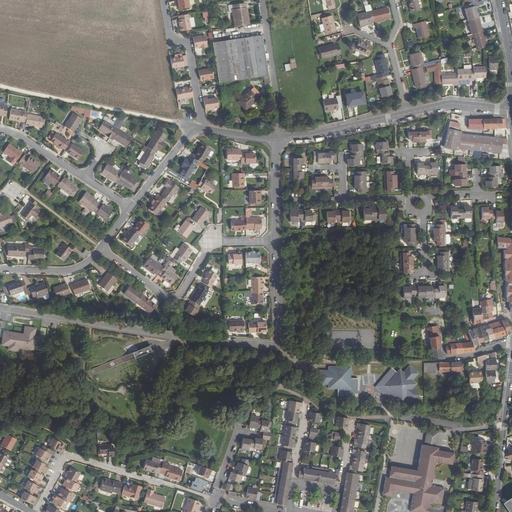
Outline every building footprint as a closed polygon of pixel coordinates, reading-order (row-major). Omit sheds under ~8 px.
[(187,0),(175,0),(176,4),(178,3),(178,6),(179,8),(189,7),(187,0)] [(325,0),(328,9),(335,7),(333,0),(325,0)] [(417,0),(408,0),(410,5),(410,7),(409,7),(410,12),(420,10),(417,0)] [(233,9),(232,10),(234,27),(249,24),(246,7),(245,7),(245,3),(232,5),(233,9)] [(469,4),(463,5),(467,20),(468,20),(478,17),(475,6),(474,6),(473,3),(469,4)] [(387,7),(372,11),(375,22),(390,18),(387,7)] [(371,24),(371,23),(375,22),(372,11),(356,15),(360,27),(371,24)] [(180,31),(191,29),(190,27),(189,19),(188,14),(178,15),(179,19),(178,19),(180,31)] [(332,15),(321,18),(325,34),(336,31),(332,15)] [(478,17),(468,20),(471,34),(472,34),(482,31),(478,17)] [(414,28),(415,28),(418,39),(429,36),(425,21),(413,24),(414,28)] [(482,31),(472,34),(477,50),(484,47),(486,47),(482,31)] [(205,35),(193,37),(195,48),(200,47),(202,46),(202,48),(207,47),(205,35)] [(213,43),(215,56),(219,83),(268,75),(262,35),(213,43)] [(365,54),(368,56),(372,46),(359,40),(355,50),(365,54)] [(319,48),(321,59),(341,54),(338,45),(334,45),(324,48),(323,47),(319,48)] [(421,52),(409,55),(413,69),(422,67),(424,66),(423,61),(421,52)] [(182,56),(170,58),(172,69),(174,69),(183,67),(188,66),(187,61),(183,62),(182,56)] [(497,70),(496,56),(488,57),(489,70),(497,70)] [(378,74),(375,75),(376,78),(386,76),(387,76),(386,72),(389,71),(385,58),(378,60),(375,61),(378,74)] [(423,61),(424,66),(437,63),(437,58),(423,61)] [(415,87),(426,84),(422,67),(413,69),(411,70),(415,87)] [(473,67),(473,69),(473,78),(485,78),(485,67),(473,67)] [(212,68),(199,70),(200,80),(206,79),(209,79),(214,78),(212,68)] [(457,69),(457,73),(457,80),(469,80),(469,81),(473,81),(473,78),(473,69),(457,69)] [(457,73),(441,74),(442,84),(453,84),(453,85),(457,85),(457,80),(457,73)] [(388,79),(387,79),(386,76),(376,78),(376,82),(378,82),(381,97),(392,94),(388,79)] [(180,89),(176,90),(178,100),(193,97),(192,87),(180,89)] [(251,90),(238,102),(245,110),(258,100),(254,96),(258,92),(254,88),(251,90)] [(364,103),(363,93),(346,95),(347,105),(346,106),(346,108),(357,106),(356,104),(364,103)] [(207,98),(203,98),(206,110),(212,109),(212,108),(214,108),(218,107),(217,97),(207,99),(207,98)] [(337,99),(323,101),(325,112),(333,111),(332,109),(338,109),(337,99)] [(71,110),(84,113),(84,116),(89,117),(90,109),(71,106),(71,110)] [(10,108),(8,118),(25,122),(26,113),(27,111),(10,108)] [(81,118),(72,112),(63,125),(72,131),(81,118)] [(43,117),(26,113),(25,122),(24,126),(28,126),(28,125),(41,127),(43,117)] [(468,118),(468,128),(506,128),(505,120),(502,118),(476,118),(468,118)] [(104,119),(98,128),(110,136),(116,127),(104,119)] [(461,123),(451,121),(445,146),(455,148),(460,149),(474,150),(481,151),(501,153),(502,144),(507,145),(508,141),(508,139),(458,134),(461,123)] [(125,146),(131,137),(116,127),(110,136),(125,146)] [(167,134),(158,129),(146,146),(154,152),(155,152),(158,148),(160,150),(163,145),(161,144),(163,141),(167,134)] [(413,139),(413,142),(419,142),(419,130),(409,131),(409,139),(413,139)] [(429,130),(419,130),(419,142),(426,142),(426,139),(429,139),(429,130)] [(60,148),(61,147),(64,149),(69,142),(55,132),(54,133),(52,131),(47,138),(50,139),(50,140),(57,145),(56,145),(60,148)] [(380,153),(388,152),(388,148),(387,148),(387,144),(387,141),(376,141),(376,149),(376,153),(380,153)] [(9,157),(6,161),(12,164),(21,152),(17,149),(17,150),(8,143),(2,151),(9,157)] [(72,156),(77,159),(83,150),(72,143),(66,151),(72,155),(72,156)] [(195,154),(194,153),(192,157),(198,160),(201,162),(202,159),(204,160),(205,157),(210,149),(210,148),(202,143),(195,154)] [(351,144),(351,148),(351,151),(350,151),(350,155),(359,155),(359,151),(362,151),(362,144),(351,144)] [(146,146),(144,145),(142,149),(145,151),(138,161),(147,167),(154,156),(152,155),(154,152),(146,146)] [(237,149),(226,149),(227,159),(241,159),(241,152),(240,149),(237,149)] [(318,160),(318,163),(324,163),(324,151),(314,152),(314,160),(318,160)] [(334,151),(324,151),(324,163),(331,163),(331,160),(335,159),(334,151)] [(241,152),(241,159),(241,163),(255,163),(255,153),(249,153),(245,154),(245,152),(241,152)] [(391,156),(389,156),(388,152),(380,153),(380,156),(377,156),(377,163),(392,162),(391,156)] [(17,162),(32,173),(38,164),(32,160),(33,159),(29,156),(27,158),(23,155),(17,162)] [(350,159),(348,159),(348,165),(359,165),(359,155),(350,155),(350,159)] [(179,174),(187,178),(191,172),(198,160),(192,157),(190,156),(187,160),(185,159),(182,163),(184,164),(183,167),(179,174)] [(294,158),(291,158),(292,169),(300,168),(300,164),(303,164),(303,158),(300,158),(294,158)] [(107,164),(100,173),(115,182),(116,181),(120,175),(117,173),(118,171),(107,164)] [(430,168),(427,168),(427,176),(437,176),(436,164),(430,165),(430,168)] [(454,165),(454,172),(455,172),(458,172),(458,175),(467,175),(467,171),(465,171),(465,168),(465,164),(454,165)] [(416,165),(417,177),(427,176),(427,168),(423,168),(423,165),(416,165)] [(488,166),(488,170),(489,174),(487,174),(488,177),(497,176),(497,172),(499,172),(499,165),(488,166)] [(304,172),(300,172),(300,168),(292,169),(292,179),(304,178),(304,172)] [(43,178),(51,184),(53,185),(59,177),(53,173),(54,172),(49,169),(49,170),(48,169),(43,178)] [(122,171),(120,175),(116,181),(119,184),(120,182),(126,186),(130,189),(136,180),(122,171)] [(357,175),(354,175),(354,182),(366,181),(366,171),(357,171),(357,175)] [(393,171),(385,171),(385,181),(396,181),(396,174),(393,174),(393,171)] [(243,177),(244,177),(244,173),(241,173),(232,174),(232,187),(244,186),(243,177)] [(455,186),(466,186),(466,182),(465,178),(467,178),(467,175),(458,175),(455,175),(454,175),(455,186)] [(485,187),(497,187),(497,176),(488,177),(488,181),(485,181),(485,187)] [(312,180),(312,184),(312,189),(322,189),(322,177),(315,177),(315,180),(312,180)] [(328,177),(322,177),(322,189),(332,188),(332,180),(328,180),(328,177)] [(63,178),(57,186),(60,188),(70,196),(70,195),(72,192),(76,188),(76,187),(66,179),(66,180),(63,178)] [(198,185),(201,187),(200,187),(208,192),(211,193),(216,185),(205,179),(205,180),(201,178),(198,185)] [(166,187),(160,196),(166,200),(167,201),(178,187),(168,180),(164,185),(166,187)] [(357,188),(357,192),(366,191),(366,188),(366,181),(354,182),(355,188),(357,188)] [(394,187),(397,187),(396,181),(385,181),(385,191),(394,191),(394,187)] [(249,204),(260,204),(260,191),(257,191),(253,191),(249,191),(249,204)] [(78,202),(80,204),(89,210),(91,212),(92,211),(98,203),(94,200),(89,196),(90,195),(85,192),(78,202)] [(148,209),(156,215),(157,213),(166,201),(166,200),(160,196),(157,194),(152,200),(154,201),(152,204),(148,209)] [(28,201),(18,214),(25,219),(29,213),(32,216),(37,210),(33,207),(35,206),(33,204),(35,201),(29,197),(26,200),(28,201)] [(101,206),(98,203),(92,211),(105,220),(112,212),(102,204),(101,206)] [(451,206),(452,219),(462,218),(461,209),(458,209),(458,206),(451,206)] [(465,209),(461,209),(462,218),(472,218),(471,206),(465,206),(465,209)] [(209,213),(201,207),(191,219),(200,226),(209,213)] [(371,219),(371,220),(375,220),(375,207),(371,207),(371,208),(368,209),(364,209),(364,220),(371,219)] [(378,207),(375,207),(375,220),(378,220),(378,219),(386,219),(386,208),(381,208),(378,208),(378,207)] [(488,207),(482,207),(482,219),(492,219),(492,210),(488,210),(488,207)] [(297,222),(297,219),(301,218),(301,209),(297,210),(297,211),(294,211),(289,211),(290,222),(297,222)] [(304,209),(301,209),(301,218),(301,222),(312,221),(312,210),(307,210),(304,211),(304,209)] [(327,212),(327,223),(338,223),(338,210),(334,210),(334,212),(331,212),(327,212)] [(341,210),(338,210),(338,223),(349,222),(349,211),(345,211),(341,211),(341,210)] [(496,210),(492,210),(492,219),(496,219),(496,222),(502,222),(502,211),(499,211),(496,211),(496,210)] [(0,226),(11,223),(8,213),(1,215),(0,212),(0,226)] [(140,218),(133,228),(140,233),(142,235),(149,225),(140,218)] [(247,218),(247,221),(247,229),(255,229),(257,229),(257,230),(260,230),(262,228),(262,218),(247,218)] [(194,226),(185,220),(177,231),(186,237),(194,226)] [(247,221),(232,221),(232,229),(238,229),(238,231),(242,230),(242,229),(247,229),(247,221)] [(408,227),(404,227),(404,234),(416,234),(416,231),(415,227),(417,227),(417,224),(411,224),(411,223),(408,223),(408,227)] [(437,228),(434,228),(434,235),(446,234),(446,224),(437,224),(437,228)] [(121,240),(130,246),(140,233),(133,228),(132,227),(130,230),(129,230),(121,240)] [(408,245),(417,245),(417,240),(416,240),(416,237),(416,234),(404,234),(405,240),(408,240),(408,245)] [(438,245),(446,244),(446,234),(434,235),(434,241),(438,241),(438,245)] [(506,248),(506,260),(511,260),(511,237),(499,237),(498,248),(506,248)] [(23,257),(23,254),(27,254),(27,250),(28,243),(23,243),(23,245),(6,245),(6,255),(23,257)] [(192,250),(183,243),(172,258),(180,263),(182,260),(183,261),(192,250)] [(63,244),(55,255),(62,260),(68,253),(70,249),(74,252),(76,249),(70,244),(68,247),(63,244)] [(27,250),(27,254),(27,259),(42,260),(43,249),(32,249),(32,251),(27,250)] [(250,253),(245,253),(246,264),(254,263),(260,263),(260,253),(255,253),(255,252),(250,252),(250,253)] [(410,252),(401,252),(401,262),(413,262),(413,255),(410,256),(410,252)] [(440,255),(438,256),(438,263),(448,262),(448,252),(445,252),(442,252),(440,252),(440,255)] [(241,264),(241,255),(236,255),(234,255),(228,255),(228,265),(241,264)] [(149,257),(142,266),(151,273),(152,271),(154,273),(157,275),(159,274),(161,271),(163,268),(149,257)] [(411,269),(414,269),(413,262),(401,262),(402,273),(411,273),(411,269)] [(448,262),(438,263),(438,269),(441,269),(441,273),(448,272),(448,262)] [(167,269),(168,267),(165,265),(163,268),(161,271),(163,273),(161,276),(161,277),(170,285),(177,276),(167,269)] [(203,278),(205,280),(203,283),(210,287),(218,275),(208,269),(203,278)] [(98,285),(105,291),(115,278),(107,272),(98,285)] [(262,277),(251,277),(252,293),(261,292),(261,288),(262,288),(262,277)] [(86,279),(70,284),(74,295),(90,289),(86,279)] [(22,291),(22,290),(25,288),(23,281),(19,282),(19,281),(6,285),(9,295),(22,291)] [(47,295),(43,283),(38,285),(38,286),(29,289),(32,297),(35,296),(36,298),(47,295)] [(69,293),(66,284),(53,288),(56,298),(69,293)] [(139,293),(129,285),(123,294),(133,302),(136,304),(142,295),(139,293)] [(200,286),(198,289),(193,297),(192,297),(190,300),(199,305),(208,290),(200,286)] [(412,299),(412,296),(416,296),(416,287),(412,287),(412,288),(409,288),(405,288),(405,299),(412,299)] [(420,287),(416,287),(416,296),(420,296),(420,299),(427,299),(427,288),(422,288),(420,288),(420,287)] [(441,291),(437,291),(438,299),(442,299),(448,299),(448,287),(441,287),(441,291)] [(434,288),(427,288),(427,299),(438,299),(437,291),(434,291),(434,288)] [(252,304),(263,304),(263,293),(252,293),(252,304)] [(145,298),(146,298),(142,295),(136,304),(149,314),(155,305),(149,300),(148,301),(145,298)] [(185,311),(194,317),(200,306),(199,305),(190,300),(187,304),(189,305),(187,308),(185,311)] [(496,310),(488,312),(488,318),(497,316),(496,310)] [(433,315),(425,317),(433,359),(443,358),(441,347),(439,335),(436,335),(433,315)] [(506,318),(501,320),(506,335),(511,332),(506,318)] [(489,323),(491,328),(494,338),(506,335),(501,320),(489,323)] [(244,321),(229,322),(230,330),(233,330),(233,331),(238,331),(244,331),(244,321)] [(251,323),(251,332),(256,332),(258,332),(264,332),(263,322),(251,323)] [(484,325),(479,327),(483,341),(489,340),(485,329),(484,325)] [(20,349),(29,351),(34,346),(39,347),(41,338),(36,337),(37,329),(25,327),(23,335),(4,332),(1,346),(8,347),(8,351),(19,353),(20,349)] [(473,329),(474,333),(477,343),(483,341),(479,327),(473,328),(473,329)] [(491,328),(485,329),(489,340),(494,338),(491,328)] [(474,333),(468,335),(470,340),(470,342),(471,344),(474,343),(477,343),(474,333)] [(446,347),(447,349),(447,353),(456,352),(455,344),(455,339),(448,340),(446,345),(447,345),(447,347),(446,347)] [(470,342),(460,343),(462,352),(473,350),(471,344),(470,342)] [(123,362),(153,352),(151,346),(121,356),(123,362)] [(486,355),(477,357),(479,364),(488,362),(486,355)] [(427,363),(423,363),(424,372),(460,372),(459,361),(456,362),(427,363)] [(498,361),(488,362),(488,364),(489,382),(489,385),(497,385),(497,380),(497,372),(498,372),(498,361)] [(395,373),(390,369),(373,388),(392,404),(397,399),(400,402),(404,397),(412,403),(419,395),(411,389),(415,385),(411,381),(417,374),(407,366),(401,373),(397,370),(395,373)] [(356,397),(356,379),(348,379),(348,367),(326,367),(326,370),(318,370),(317,386),(326,386),(326,390),(335,390),(335,397),(356,397)] [(484,369),(469,370),(470,381),(485,380),(484,369)] [(302,402),(289,400),(287,410),(298,412),(299,406),(301,406),(302,402)] [(287,410),(285,420),(298,422),(299,418),(297,418),(298,412),(287,410)] [(310,411),(309,411),(307,421),(311,421),(318,422),(320,413),(310,411)] [(249,419),(248,426),(259,428),(261,421),(256,420),(257,417),(250,416),(249,419)] [(337,416),(335,425),(343,426),(346,427),(347,418),(337,416)] [(261,420),(261,421),(259,428),(259,431),(262,431),(262,435),(269,436),(270,433),(266,432),(268,422),(261,420)] [(356,426),(358,427),(357,434),(368,435),(370,425),(357,423),(356,426)] [(297,428),(284,425),(283,435),(294,437),(295,431),(297,432),(297,428)] [(438,443),(438,431),(426,431),(425,442),(438,443)] [(0,445),(8,450),(14,438),(5,433),(0,440),(0,445)] [(356,440),(354,440),(353,443),(366,446),(368,435),(357,434),(356,440)] [(255,437),(254,440),(253,447),(253,448),(260,450),(262,439),(268,440),(269,436),(262,435),(261,439),(255,437)] [(283,435),(281,445),(294,447),(295,443),(293,443),(294,437),(283,435)] [(51,437),(47,444),(51,446),(56,449),(61,452),(63,448),(61,447),(63,444),(60,442),(55,439),(51,437)] [(254,440),(242,438),(240,449),(247,450),(248,446),(253,447),(254,440)] [(487,439),(476,438),(476,452),(488,452),(489,445),(487,445),(487,442),(487,439)] [(307,442),(304,441),(302,451),(313,453),(315,443),(307,442)] [(108,444),(99,445),(100,453),(109,453),(109,455),(114,455),(113,444),(108,445),(108,444)] [(438,447),(422,444),(417,470),(391,466),(389,478),(385,477),(382,495),(392,497),(393,490),(413,494),(410,511),(429,511),(431,503),(442,504),(443,499),(445,488),(432,486),(436,462),(452,465),(455,453),(438,450),(438,447)] [(34,455),(45,461),(47,458),(49,454),(50,454),(52,451),(49,449),(41,445),(39,448),(38,447),(34,455)] [(339,447),(332,446),(330,455),(341,457),(342,448),(339,447)] [(351,453),(353,453),(352,460),(363,462),(365,451),(352,449),(351,453)] [(291,452),(280,450),(278,460),(279,461),(291,463),(292,459),(290,458),(291,452)] [(155,473),(155,472),(159,473),(162,462),(158,461),(159,459),(152,457),(150,461),(145,459),(142,469),(155,473)] [(35,459),(31,466),(34,468),(40,471),(42,472),(44,468),(45,469),(47,466),(45,464),(35,459)] [(163,459),(162,462),(159,473),(165,474),(164,476),(178,481),(182,468),(168,464),(169,461),(163,459)] [(352,460),(351,467),(349,466),(348,470),(361,472),(363,462),(352,460)] [(474,471),(476,472),(476,474),(486,474),(486,472),(484,472),(485,461),(475,460),(474,471)] [(291,463),(279,461),(278,469),(290,471),(292,463),(291,463)] [(234,469),(238,470),(236,474),(240,475),(244,476),(247,466),(246,465),(239,463),(237,462),(234,469)] [(199,466),(196,474),(206,478),(207,475),(207,473),(209,474),(210,470),(199,466)] [(311,467),(310,470),(309,480),(317,482),(319,468),(311,467)] [(67,473),(66,472),(64,476),(66,477),(74,482),(80,473),(70,468),(67,473)] [(328,470),(319,468),(317,482),(326,483),(327,473),(328,470)] [(30,469),(26,476),(38,482),(40,479),(38,479),(40,475),(38,474),(33,471),(30,469)] [(290,471),(278,469),(276,478),(289,480),(289,477),(290,471)] [(302,471),(299,471),(297,478),(309,480),(310,470),(303,469),(302,471)] [(230,471),(228,476),(227,478),(238,482),(240,475),(236,474),(230,471)] [(335,474),(327,473),(326,483),(336,485),(337,477),(334,477),(335,474)] [(348,473),(347,473),(345,481),(358,483),(359,475),(348,473)] [(475,490),(485,490),(486,474),(476,474),(473,473),(473,478),(475,478),(475,490)] [(64,481),(65,482),(63,485),(66,487),(71,490),(74,491),(78,484),(74,482),(66,477),(64,481)] [(193,481),(191,488),(202,492),(204,486),(207,486),(208,482),(196,478),(194,482),(193,481)] [(289,480),(276,478),(275,486),(287,488),(289,480)] [(26,480),(22,487),(26,489),(31,492),(34,494),(36,490),(38,491),(40,488),(26,480)] [(112,493),(112,492),(119,494),(122,484),(111,481),(111,482),(103,480),(100,490),(112,493)] [(345,481),(344,487),(344,490),(356,492),(358,483),(345,481)] [(138,500),(142,487),(135,485),(134,488),(132,488),(125,486),(122,495),(131,498),(132,499),(136,501),(138,500)] [(287,488),(275,486),(274,495),(286,497),(287,488)] [(256,489),(247,487),(245,498),(254,500),(256,492),(256,489)] [(58,491),(57,494),(69,501),(73,494),(70,492),(64,489),(62,488),(60,492),(58,491)] [(154,491),(148,489),(144,503),(162,508),(166,498),(153,494),(154,491)] [(356,492),(344,490),(342,498),(355,500),(356,492)] [(22,491),(18,498),(30,505),(32,501),(31,500),(33,497),(30,495),(24,492),(22,491)] [(52,498),(50,502),(53,503),(58,506),(62,508),(66,501),(52,494),(52,495),(50,497),(52,498)] [(286,497),(274,495),(272,503),(285,505),(286,497)] [(196,511),(199,505),(197,505),(198,501),(189,498),(185,509),(183,511),(196,511)] [(355,500),(342,498),(341,506),(353,509),(355,500)] [(477,511),(479,502),(468,501),(466,511),(477,511)]
